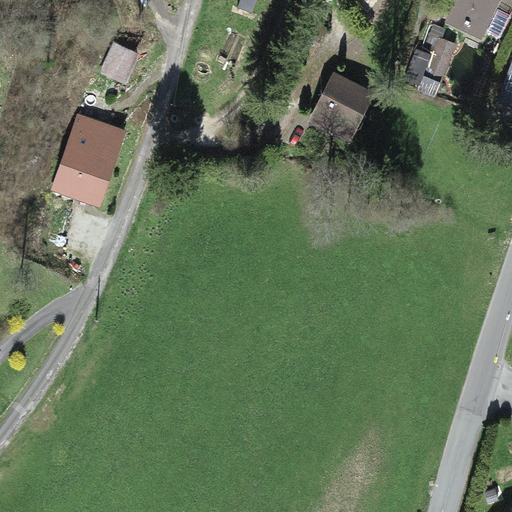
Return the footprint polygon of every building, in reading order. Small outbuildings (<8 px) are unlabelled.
[(464,0),(456,18),(487,34),(503,0),(464,0)] [(487,34),(456,18),(452,25),(483,40),(487,34)] [(309,51),(319,56),(328,36),(317,31),(309,51)] [(445,54),(461,61),(468,47),(453,39),(445,54)] [(108,73),(126,81),(137,58),(119,50),(108,73)] [(461,61),(445,54),(435,74),(451,82),(461,61)] [(353,112),(359,115),(368,97),(331,78),(314,112),(345,128),(353,112)] [(345,128),(314,112),(310,121),(350,141),(362,117),(359,115),(353,112),(345,128)] [(63,188),(97,200),(120,134),(87,122),(63,188)]
